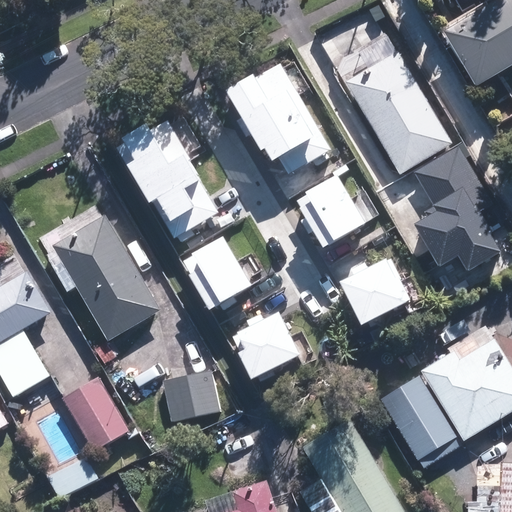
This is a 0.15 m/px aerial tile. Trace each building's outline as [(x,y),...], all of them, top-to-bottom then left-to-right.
[(511,0),(485,0),(438,27),(471,83),(511,58),(511,0)] [(449,140),(396,49),(342,80),(396,171),(449,140)] [(275,58),(224,84),(263,157),(273,151),(280,165),(321,144),(275,58)] [(178,104),(122,133),(168,221),(225,191),(178,104)] [(335,157),(288,187),(321,240),(369,210),(335,157)] [(467,231),(445,194),(407,216),(428,253),(467,231)] [(159,312),(103,217),(50,248),(105,343),(159,312)] [(217,222),(167,252),(199,305),(249,276),(217,222)] [(353,316),(376,305),(404,290),(377,238),(349,252),(326,264),(353,316)] [(0,344),(49,316),(25,275),(0,289),(0,344)] [(218,328),(242,366),(292,335),(268,297),(218,328)] [(511,371),(493,340),(458,361),(453,352),(420,373),(462,443),(511,412),(511,371)] [(116,359),(106,345),(94,352),(104,367),(116,359)] [(212,374),(165,384),(173,424),(220,414),(212,374)] [(461,446),(420,377),(380,401),(422,470),(461,446)] [(130,433),(99,380),(63,400),(94,454),(130,433)] [(0,431),(8,427),(0,412),(0,431)] [(401,511),(349,421),(301,449),(320,481),(299,493),(309,511),(401,511)] [(38,473),(12,428),(0,434),(0,470),(4,477),(10,473),(17,485),(38,473)] [(84,454),(48,475),(62,499),(98,478),(84,454)] [(511,511),(511,461),(499,461),(496,511),(511,511)] [(276,511),(266,479),(232,491),(237,508),(224,511),(276,511)]
